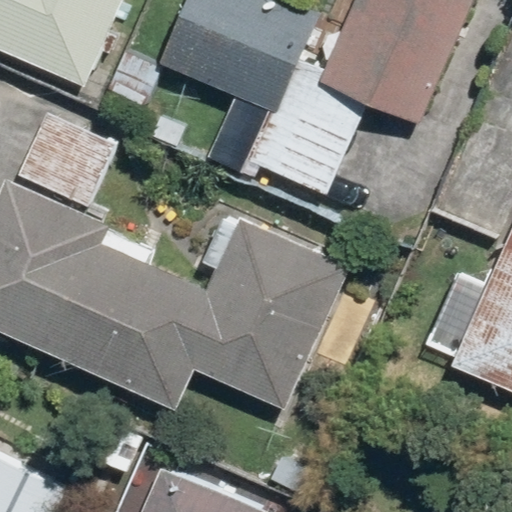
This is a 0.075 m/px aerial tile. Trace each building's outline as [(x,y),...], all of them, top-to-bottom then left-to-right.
[(0,0),(0,33),(97,77),(131,0),(0,0)] [(322,0),(198,0),(174,50),(248,85),(226,136),(221,146),(259,163),(264,153),(339,187),(383,86),(433,112),(481,0),(364,0),(340,57),(316,47),(336,6),(322,0)] [(0,308),(191,399),(211,358),(297,399),(361,258),(253,207),(219,277),(161,250),(165,240),(125,222),(129,213),(98,199),(128,137),(59,104),(29,166),(25,164),(1,213),(0,212),(0,308)] [(511,250),(469,352),(511,370),(511,250)] [(160,422),(123,406),(105,448),(142,464),(160,422)] [(63,511),(78,480),(3,445),(0,450),(0,511),(63,511)] [(277,511),(281,504),(176,456),(152,511),(277,511)] [(511,511),(511,494),(507,492),(497,511),(511,511)]
